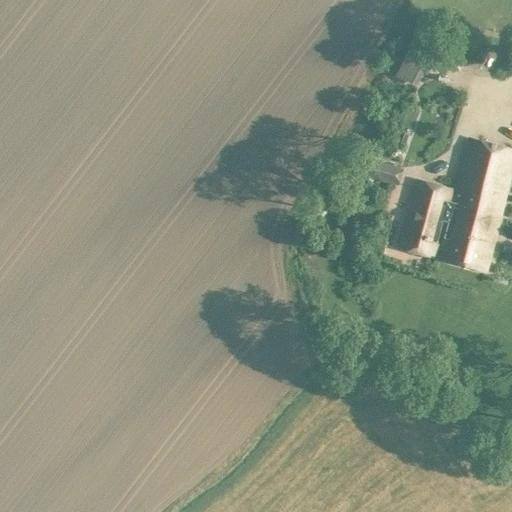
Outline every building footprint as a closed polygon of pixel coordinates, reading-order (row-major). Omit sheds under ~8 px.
[(434,44),(412,33),(393,74),(414,84),(434,44)] [(511,110),(502,119),(511,131),(511,110)] [(511,154),(511,148),(467,136),(436,256),(482,268),(511,154)] [(401,165),(365,157),(361,174),(397,183),(401,165)] [(415,178),(397,245),(430,254),(449,187),(415,178)]
